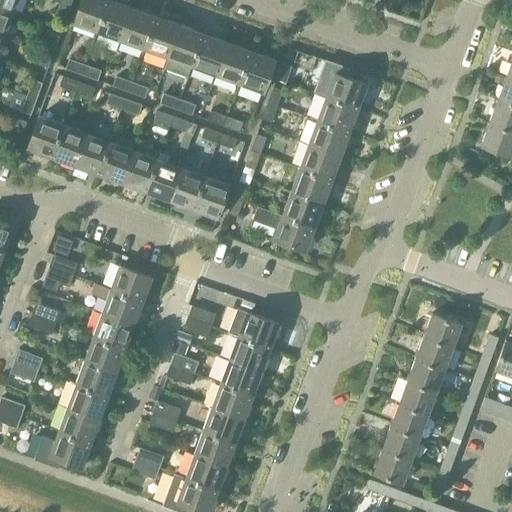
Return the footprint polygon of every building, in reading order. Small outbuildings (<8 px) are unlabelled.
[(0,0),(0,5),(14,11),(18,0),(0,0)] [(98,32),(110,0),(109,0),(83,0),(75,24),(98,32)] [(110,0),(98,32),(122,41),(134,9),(110,0)] [(72,6),(62,2),(56,18),(66,22),(72,6)] [(14,11),(0,5),(0,32),(6,35),(14,11)] [(146,50),(157,17),(134,9),(122,41),(146,50)] [(169,58),(181,26),(157,17),(146,50),(169,58)] [(193,67),(205,35),(181,26),(169,58),(166,67),(190,75),(193,67)] [(51,33),(45,49),(55,53),(61,37),(51,33)] [(205,35),(193,67),(216,75),(228,43),(205,35)] [(228,43),(216,75),(240,84),(252,52),(228,43)] [(55,53),(45,49),(39,65),(49,69),(55,53)] [(252,52),(240,84),(264,93),(276,61),(252,52)] [(82,75),(86,65),(70,59),(67,70),(82,75)] [(287,84),(293,67),(283,64),(277,80),(287,84)] [(102,71),(86,65),(82,75),(99,81),(102,71)] [(327,98),(358,110),(367,85),(336,73),(327,98)] [(76,93),(80,83),(64,77),(60,87),(76,93)] [(130,93),(133,83),(117,77),(114,87),(130,93)] [(499,100),(511,105),(511,78),(507,77),(499,100)] [(28,96),(38,100),(44,84),(34,80),(28,96)] [(80,83),(76,93),(92,99),(96,89),(80,83)] [(133,83),(130,93),(146,98),(150,88),(133,83)] [(274,87),(268,103),(278,107),(284,91),(274,87)] [(124,110),(127,100),(111,94),(107,104),(124,110)] [(177,110),(181,100),(165,94),(161,104),(177,110)] [(32,116),(38,100),(28,96),(22,112),(32,116)] [(318,121),(350,133),(358,110),(327,98),(318,121)] [(127,100),(124,110),(140,116),(143,105),(127,100)] [(197,106),(181,100),(177,110),(193,116),(197,106)] [(490,124),(511,131),(511,105),(499,100),(490,124)] [(278,107),(268,103),(262,119),(273,123),(278,107)] [(171,127),(175,117),(158,111),(155,121),(171,127)] [(225,127),(228,117),(212,111),(208,121),(225,127)] [(53,158),(64,125),(40,117),(28,149),(53,158)] [(190,123),(175,117),(171,127),(187,133),(190,123)] [(244,123),(228,117),(225,127),(241,133),(244,123)] [(23,139),(29,123),(20,120),(14,136),(23,139)] [(341,156),(350,133),(318,121),(309,145),(341,156)] [(511,158),(511,154),(511,131),(490,124),(482,147),(511,158)] [(76,167),(88,134),(64,125),(53,158),(76,167)] [(218,144),(222,134),(206,128),(202,138),(218,144)] [(88,134),(76,167),(100,175),(112,143),(88,134)] [(238,140),(222,134),(218,144),(234,150),(238,140)] [(252,151),(262,154),(268,138),(258,134),(252,151)] [(191,144),(184,141),(182,147),(189,150),(191,144)] [(123,184),(135,151),(112,143),(100,175),(123,184)] [(341,156),(309,145),(301,168),(333,180),(341,156)] [(135,151),(123,184),(147,192),(159,160),(135,151)] [(256,170),(262,154),(252,151),(246,167),(256,170)] [(160,156),(159,160),(147,192),(171,201),(182,168),(168,163),(170,160),(160,156)] [(194,210),(206,177),(182,168),(171,201),(194,210)] [(333,180),(301,168),(292,192),(324,204),(333,180)] [(206,177),(194,210),(218,218),(230,186),(206,177)] [(234,198),(244,202),(250,186),(240,182),(234,198)] [(315,228),(324,204),(292,192),(283,216),(315,228)] [(238,217),(244,202),(234,198),(229,214),(238,217)] [(315,228),(283,216),(260,208),(256,220),(279,229),(275,240),(307,252),(315,228)] [(0,221),(0,248),(6,250),(15,226),(0,221)] [(59,236),(54,251),(69,256),(74,241),(59,236)] [(55,255),(51,268),(74,276),(79,264),(55,255)] [(121,266),(112,290),(144,301),(153,278),(121,266)] [(74,276),(51,268),(44,287),(57,292),(60,283),(70,287),(74,276)] [(103,314),(135,326),(144,301),(112,290),(96,284),(92,294),(108,300),(103,314)] [(244,300),(241,309),(253,314),(257,304),(244,300)] [(33,314),(57,323),(61,311),(37,303),(33,314)] [(189,318),(213,327),(217,315),(193,306),(189,318)] [(237,309),(228,333),(239,337),(271,349),(280,325),(237,309)] [(53,334),(57,323),(33,314),(29,326),(53,334)] [(127,349),(135,326),(103,314),(95,337),(127,349)] [(433,315),(425,338),(453,348),(461,325),(433,315)] [(208,338),(213,327),(189,318),(184,330),(208,338)] [(179,331),(175,340),(190,345),(194,337),(179,331)] [(482,358),(491,362),(499,338),(490,335),(482,358)] [(127,349),(95,337),(86,361),(118,373),(127,349)] [(230,361),(262,373),(271,349),(239,337),(230,361)] [(416,360),(445,371),(453,348),(425,338),(416,360)] [(175,340),(171,352),(176,354),(186,358),(190,345),(175,340)] [(511,376),(511,344),(507,343),(497,371),(511,376)] [(20,350),(16,361),(39,370),(44,359),(20,350)] [(176,354),(172,365),(195,374),(199,362),(186,358),(176,354)] [(473,381),(482,384),(491,362),(482,358),(473,381)] [(408,383),(437,393),(445,371),(416,360),(408,383)] [(39,370),(16,361),(12,373),(35,382),(39,370)] [(109,396),(118,373),(86,361),(77,384),(109,396)] [(254,396),(262,373),(230,361),(222,384),(254,396)] [(195,374),(172,365),(167,377),(190,385),(195,374)] [(465,403),(474,406),(482,384),(473,381),(465,403)] [(428,415),(437,393),(408,383),(400,405),(428,415)] [(69,409),(101,421),(109,396),(77,384),(69,409)] [(254,396),(222,384),(213,408),(245,419),(254,396)] [(3,397),(0,404),(0,409),(22,417),(26,406),(3,397)] [(506,414),(509,406),(486,398),(483,406),(506,414)] [(158,401),(154,413),(178,421),(182,410),(158,401)] [(457,425),(466,429),(474,406),(465,403),(457,425)] [(428,415),(400,405),(392,427),(420,438),(428,415)] [(245,419),(213,408),(204,431),(237,443),(245,419)] [(22,417),(0,409),(0,422),(18,429),(22,417)] [(92,444),(101,421),(69,409),(60,432),(92,444)] [(178,421),(154,413),(150,424),(174,433),(178,421)] [(449,448),(458,451),(466,429),(457,425),(449,448)] [(412,460),(420,438),(392,427),(383,450),(412,460)] [(196,455),(228,467),(237,443),(204,431),(196,455)] [(83,468),(92,444),(60,432),(57,441),(44,436),(35,460),(60,469),(63,461),(83,468)] [(440,471),(449,474),(458,451),(449,448),(440,471)] [(141,449),(137,459),(160,468),(165,457),(141,449)] [(412,460),(383,450),(375,473),(403,484),(412,460)] [(219,490),(228,467),(196,455),(187,479),(219,490)] [(160,468),(137,459),(133,471),(156,480),(160,468)] [(441,498),(449,474),(440,471),(432,495),(441,498)] [(211,511),(219,490),(187,479),(176,474),(164,506),(179,511),(189,511),(191,507),(203,511),(211,511)] [(392,498),(395,489),(371,480),(368,489),(392,498)] [(414,506),(418,497),(395,489),(392,498),(414,506)] [(431,511),(437,511),(440,506),(418,497),(414,506),(431,511)]
